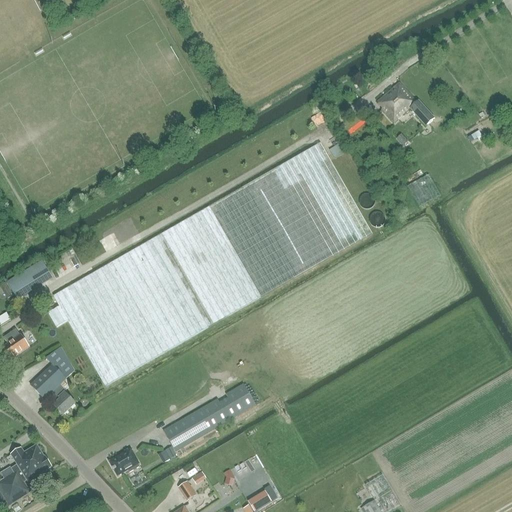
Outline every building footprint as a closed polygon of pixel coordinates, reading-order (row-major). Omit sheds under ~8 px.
[(399,83),(391,89),(376,102),(382,110),(394,124),(410,109),(426,127),(436,118),(433,116),(432,117),(418,101),(416,103),(400,84),(399,83)] [(59,307),(49,313),(48,314),(57,328),(67,321),(105,387),(294,279),(371,236),(321,146),(243,189),(54,297),(59,307)] [(419,208),(440,196),(428,175),(407,187),(419,208)] [(126,222),(102,236),(102,237),(103,236),(104,238),(110,248),(109,248),(109,249),(119,243),(134,235),(126,222)] [(7,283),(17,301),(53,279),(43,261),(7,283)] [(0,349),(0,351),(8,363),(30,348),(21,336),(20,336),(16,330),(3,338),(8,345),(0,349)] [(75,372),(61,348),(46,360),(52,365),(31,386),(44,401),(52,394),(59,401),(53,406),(63,417),(76,404),(65,392),(72,385),(66,380),(75,372)] [(163,431),(175,452),(175,453),(255,406),(243,384),(225,394),(226,397),(219,401),(218,399),(163,431)] [(159,462),(171,457),(166,446),(154,451),(159,462)] [(14,474),(42,456),(36,447),(24,455),(20,449),(10,456),(17,466),(11,470),(14,474)] [(140,465),(138,462),(131,450),(128,451),(127,449),(124,451),(125,453),(108,462),(117,478),(119,477),(128,472),(129,473),(139,468),(138,466),(140,465)] [(42,456),(14,474),(0,483),(0,511),(1,511),(9,507),(30,494),(22,482),(26,480),(27,483),(51,468),(45,458),(44,458),(42,456)] [(184,477),(192,472),(189,468),(181,472),(184,477)] [(223,470),(218,472),(223,483),(228,481),(223,470)] [(192,479),(196,486),(206,479),(202,473),(192,479)] [(374,501),(363,507),(365,511),(391,511),(400,507),(382,476),(365,486),(374,501)] [(187,502),(196,496),(187,483),(178,489),(187,502)] [(265,492),(247,503),(252,511),(256,511),(272,503),(265,492)]
